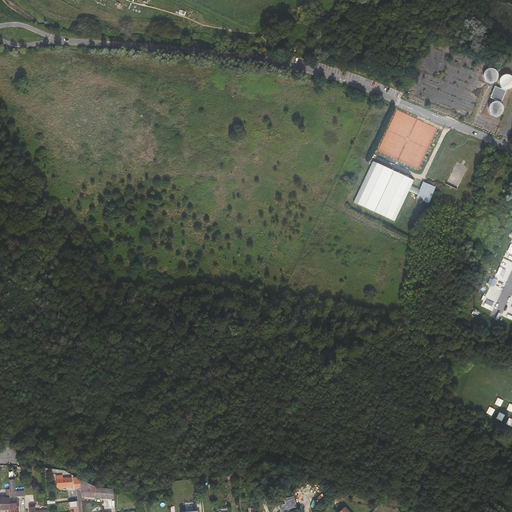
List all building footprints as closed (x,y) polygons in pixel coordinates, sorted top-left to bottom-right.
[(499,77),(493,67),(483,74),(489,84),(499,77)] [(491,98),(502,101),(506,88),(510,89),(511,84),(511,76),(502,73),(498,86),(495,85),(491,98)] [(500,103),(491,103),(491,114),(500,114),(500,103)] [(393,219),(413,179),(412,179),(372,159),(352,199),(393,219)] [(497,281),(490,278),(487,284),(494,287),(497,281)] [(57,487),(72,486),(71,477),(63,478),(63,475),(56,475),(57,487)] [(80,488),(81,496),(114,499),(112,488),(96,487),(79,479),(79,480),(80,488)] [(295,496),(285,499),(287,504),(280,506),(282,511),(298,507),(295,496)] [(0,509),(3,510),(4,508),(10,508),(10,502),(10,500),(10,498),(0,498),(0,509)] [(74,508),(74,511),(79,511),(78,501),(68,502),(69,508),(74,508)] [(9,511),(17,511),(17,502),(10,502),(10,508),(9,511)]
